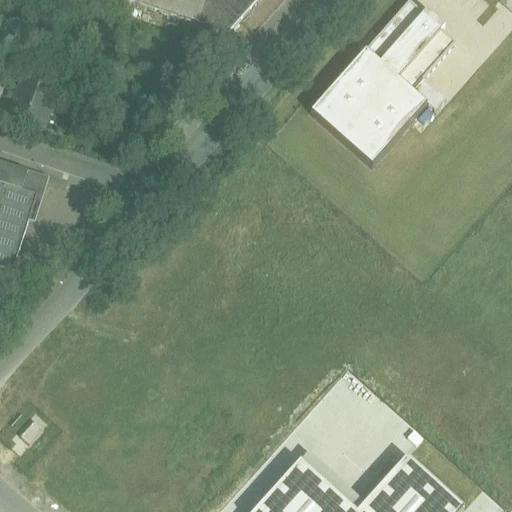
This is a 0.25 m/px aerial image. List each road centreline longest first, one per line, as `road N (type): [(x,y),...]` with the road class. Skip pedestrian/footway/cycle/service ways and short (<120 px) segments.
road 1 (unclassified): [(150,196),(331,0)]
road 2 (unclassified): [(0,366),(150,196)]
road 3 (unclassified): [(150,196),(0,144)]
